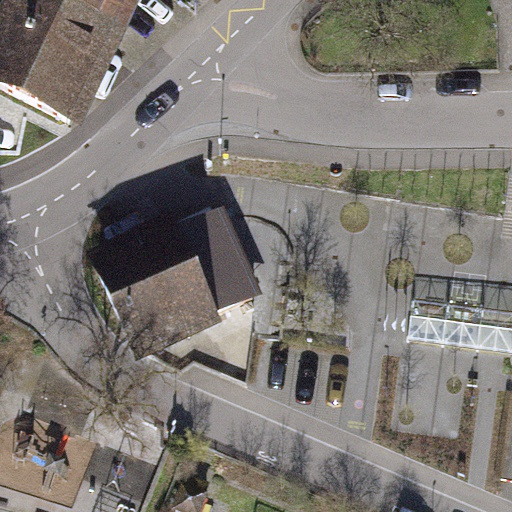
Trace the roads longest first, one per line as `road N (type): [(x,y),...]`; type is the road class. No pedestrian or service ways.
road 1 (residential): [(436,511),(226,428),(109,368),(83,343),(12,222)]
road 2 (residential): [(193,77),(356,128),(511,122)]
road 3 (tertiary): [(193,77),(99,171),(12,222)]
